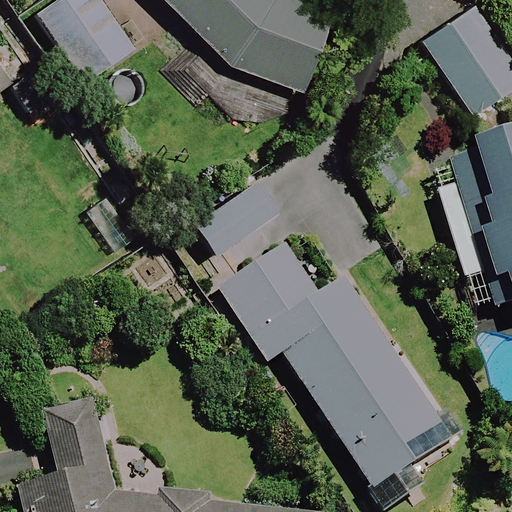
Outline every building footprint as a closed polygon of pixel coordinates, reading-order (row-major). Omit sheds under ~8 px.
[(131,53),(96,0),(66,0),(36,20),(79,87),(131,53)] [(284,0),(283,0),(153,0),(224,67),(306,95),(333,17),(284,0)] [(511,89),(511,77),(468,10),(418,43),(468,119),(511,89)] [(0,85),(9,80),(0,67),(0,85)] [(39,72),(0,95),(0,129),(54,98),(39,72)] [(45,158),(27,131),(0,147),(0,156),(14,178),(45,158)] [(475,317),(492,312),(509,306),(511,304),(511,139),(473,153),(442,163),(460,219),(468,242),(480,277),(463,283),(475,317)] [(320,307),(286,255),(219,299),(265,370),(280,360),(373,501),(452,449),(347,289),(320,307)] [(260,511),(118,494),(94,410),(42,424),(58,485),(16,496),(19,511),(260,511)]
